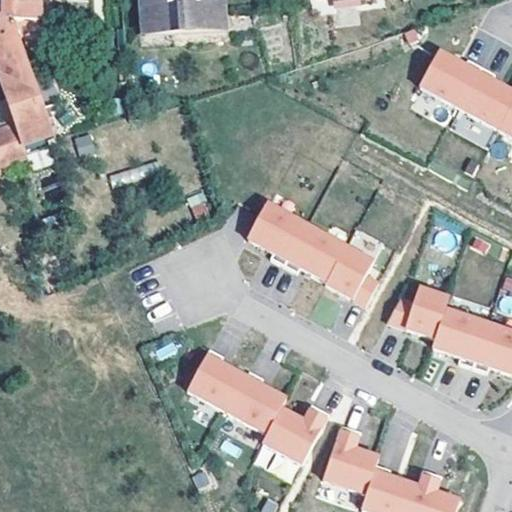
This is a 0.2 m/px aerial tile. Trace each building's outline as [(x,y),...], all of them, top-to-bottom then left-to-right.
[(0,0),(0,24),(18,24),(17,0),(0,0)] [(17,0),(18,24),(42,23),(42,0),(17,0)] [(220,0),(146,0),(149,24),(221,19),(220,0)] [(3,81),(17,122),(0,127),(0,155),(25,147),(56,135),(18,24),(0,24),(0,59),(5,75),(2,76),(3,81)] [(414,30),(405,35),(410,45),(419,40),(414,30)] [(439,51),(420,87),(460,109),(482,68),(468,60),(465,66),(439,51)] [(482,68),(460,109),(500,131),(511,107),(511,91),(493,81),(496,75),(482,68)] [(511,107),(500,131),(511,137),(511,107)] [(75,137),(78,155),(94,153),(92,134),(75,137)] [(0,162),(30,153),(25,147),(0,155),(0,162)] [(188,197),(194,218),(206,215),(201,194),(188,197)] [(270,196),(251,232),(277,246),(274,252),(287,259),(310,218),(270,196)] [(310,218),(287,259),(301,267),(304,261),(331,276),(350,240),(310,218)] [(350,240),(331,276),(329,278),(369,300),(370,298),(382,276),(370,269),(377,256),(350,240)] [(401,299),(388,323),(436,339),(446,309),(449,297),(419,289),(414,304),(401,299)] [(489,323),(446,309),(436,339),(433,348),(461,357),(459,363),(474,368),(489,323)] [(511,330),(489,323),(474,368),(489,373),(491,367),(511,373),(511,330)] [(210,351),(187,392),(227,413),(246,378),(220,364),(223,358),(210,351)] [(250,372),(246,378),(227,413),(268,434),(282,409),(287,400),(261,385),(264,380),(250,372)] [(282,409),(263,444),(303,465),(331,415),(313,405),(304,421),(282,409)] [(361,433),(342,427),(324,481),(367,495),(377,466),(379,458),(356,450),(361,433)] [(391,471),(377,466),(367,495),(362,510),(368,511),(409,511),(418,486),(389,477),(391,471)] [(443,477),(423,470),(418,487),(409,511),(457,511),(461,502),(437,494),(443,477)] [(263,511),(274,511),(278,505),(270,500),(263,511)]
